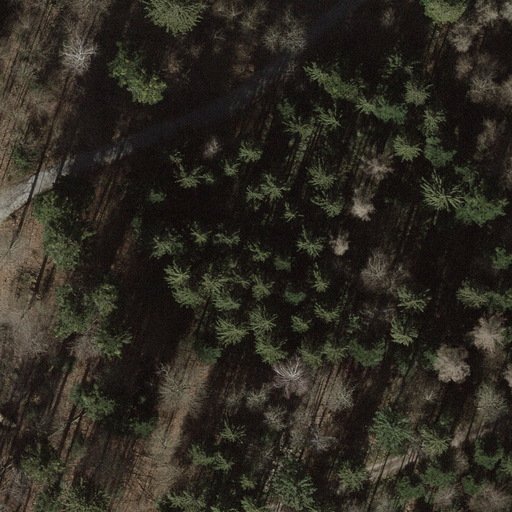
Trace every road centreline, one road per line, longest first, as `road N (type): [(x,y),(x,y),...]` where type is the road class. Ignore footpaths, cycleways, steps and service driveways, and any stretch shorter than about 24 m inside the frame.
road 1 (track): [(355,0),(232,107),(65,169),(0,207)]
road 2 (track): [(275,511),(511,417)]
